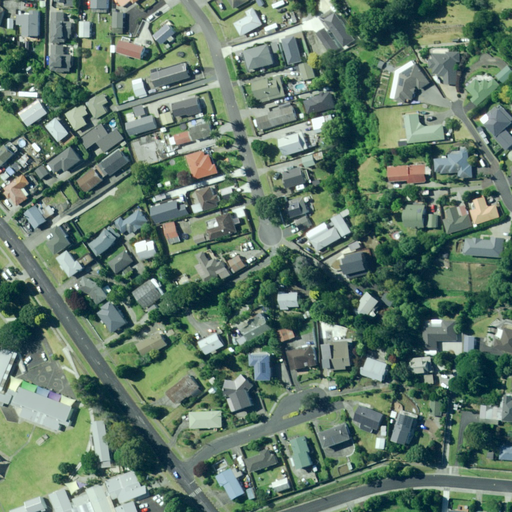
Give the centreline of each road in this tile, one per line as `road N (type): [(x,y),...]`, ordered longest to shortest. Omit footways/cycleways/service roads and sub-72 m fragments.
road 1 (residential): [(0,225),(180,474)]
road 2 (residential): [(185,0),(210,34),(270,234)]
road 3 (residential): [(511,487),(401,480),(299,511)]
road 4 (residential): [(267,429),(285,404),(316,391),(322,413),(277,427)]
